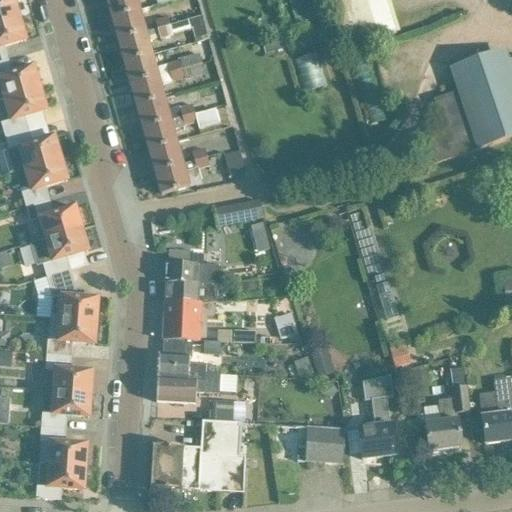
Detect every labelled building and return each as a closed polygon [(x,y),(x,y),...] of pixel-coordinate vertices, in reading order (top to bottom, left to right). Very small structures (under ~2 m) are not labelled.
[(0,26),(19,21),(12,0),(8,0),(0,2),(0,26)] [(105,0),(112,20),(140,12),(136,0),(105,0)] [(329,0),(345,51),(399,35),(388,0),(329,0)] [(146,34),(140,12),(112,20),(118,42),(146,34)] [(146,34),(118,42),(124,64),(152,56),(148,43),(151,42),(159,40),(160,42),(173,39),(173,36),(204,28),(201,18),(170,27),(170,28),(157,31),(149,33),(146,34)] [(170,28),(170,27),(167,18),(154,22),(157,31),(170,28)] [(19,21),(0,26),(0,64),(8,62),(4,48),(24,43),(25,43),(19,21)] [(330,72),(325,52),(313,55),(317,75),(330,72)] [(130,86),(202,66),(199,55),(179,61),(180,62),(156,69),(152,56),(124,64),(130,86)] [(492,55),(479,60),(460,66),(453,81),(457,93),(433,101),(438,116),(441,115),(446,128),(414,138),(424,170),(511,141),(511,62),(509,63),(508,62),(492,55)] [(350,65),(369,126),(386,121),(367,60),(350,65)] [(0,102),(3,102),(39,91),(40,91),(33,68),(32,69),(32,70),(12,75),(8,62),(0,64),(0,102)] [(136,108),(165,100),(161,87),(184,80),(185,82),(205,77),(202,66),(130,86),(136,108)] [(10,123),(0,125),(0,140),(6,139),(29,132),(25,119),(46,112),(40,91),(39,91),(3,102),(10,123)] [(142,130),(194,116),(192,106),(180,110),(179,108),(168,112),(165,100),(136,108),(142,130)] [(148,152),(177,144),(173,132),(197,125),(199,132),(219,126),(215,111),(195,116),(194,116),(142,130),(148,152)] [(10,153),(4,155),(11,176),(17,174),(23,172),(60,161),(54,139),(52,139),(53,140),(33,146),(29,132),(6,139),(10,153)] [(155,174),(183,167),(177,144),(148,152),(155,174)] [(194,163),(207,160),(204,152),(192,155),(194,163)] [(246,175),(240,156),(240,153),(224,158),(230,180),(246,175)] [(194,163),(183,167),(155,174),(161,197),(202,186),(198,171),(209,168),(207,160),(194,163)] [(23,172),(17,174),(27,209),(50,202),(46,189),(65,183),(66,184),(67,184),(60,161),(23,172)] [(39,221),(45,242),(81,231),(74,209),(73,209),(73,210),(54,216),(50,202),(27,209),(31,223),(39,221)] [(258,203),(213,212),(216,229),(262,220),(258,203)] [(45,242),(29,247),(35,268),(44,265),(48,279),(71,272),(67,259),(82,254),(86,253),(86,254),(88,254),(81,231),(45,242)] [(197,285),(218,284),(219,267),(189,266),(190,255),(168,253),(167,266),(166,266),(165,284),(197,285)] [(52,293),(50,320),(96,324),(97,300),(96,300),(96,301),(76,300),(76,292),(71,272),(48,279),(52,293)] [(238,298),(259,296),(258,282),(237,285),(238,298)] [(165,303),(200,305),(216,305),(217,285),(218,285),(218,284),(197,285),(165,284),(165,303)] [(199,343),(200,305),(165,303),(163,346),(192,347),(193,343),(199,343)] [(291,316),(274,321),(280,341),(297,336),(291,316)] [(50,320),(48,357),(71,359),(72,344),(93,346),(93,347),(94,347),(96,324),(50,320)] [(233,345),(237,345),(254,346),(255,334),(234,333),(233,334),(233,345)] [(192,360),(192,347),(163,346),(162,358),(158,357),(157,377),(204,380),(205,374),(214,375),(215,369),(206,368),(189,367),(189,360),(192,360)] [(293,365),(300,382),(313,376),(306,358),(305,359),(301,347),(285,347),(291,366),(293,365)] [(406,349),(390,353),(395,370),(410,366),(406,349)] [(327,353),(311,358),(319,380),(334,374),(327,353)] [(54,372),(52,394),(90,397),(92,373),(91,373),(91,374),(70,373),(71,359),(48,357),(46,371),(54,372)] [(441,424),(425,426),(426,434),(429,454),(461,450),(458,430),(457,422),(456,416),(468,414),(464,377),(463,370),(450,372),(451,378),(454,402),(439,403),(441,424)] [(214,376),(214,375),(205,374),(204,380),(157,377),(156,404),(195,406),(196,395),(219,397),(220,377),(214,376)] [(393,399),(390,377),(363,383),(365,402),(371,401),(374,428),(358,430),(362,462),(394,458),(386,400),(393,399)] [(511,379),(494,381),(495,394),(494,394),(497,417),(482,419),(485,447),(511,443),(511,436),(509,416),(511,415),(511,379)] [(7,411),(22,412),(23,391),(8,390),(7,411)] [(42,415),(41,430),(66,432),(67,418),(87,419),(87,420),(89,420),(90,397),(52,394),(44,393),(43,415),(42,415)] [(209,413),(208,422),(232,423),(233,404),(225,404),(214,403),(214,413),(209,413)] [(238,458),(240,424),(232,423),(208,422),(208,424),(202,423),(200,450),(153,447),(150,491),(243,496),(245,460),(245,459),(238,458)] [(50,445),(49,465),(49,467),(85,470),(87,446),(85,446),(85,447),(65,446),(66,432),(41,430),(40,445),(50,445)] [(298,433),(296,464),(342,467),(344,447),(345,432),(306,430),(306,433),(298,433)] [(49,467),(49,465),(39,464),(38,488),(37,488),(36,501),(61,503),(62,491),(82,492),(82,493),(83,493),(85,470),(49,467)]
